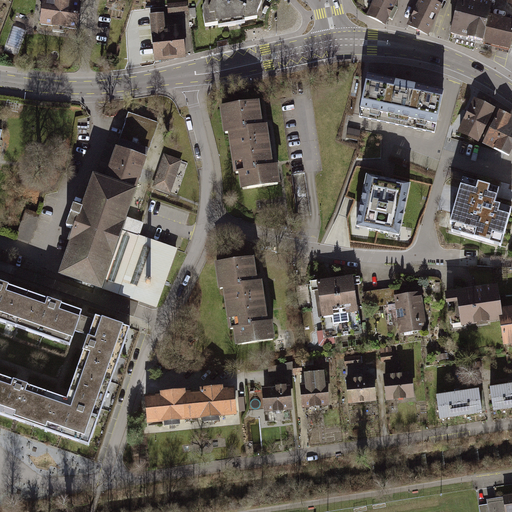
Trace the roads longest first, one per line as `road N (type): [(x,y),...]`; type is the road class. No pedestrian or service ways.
road 1 (residential): [(102,475),(140,478),(511,422)]
road 2 (residential): [(204,220),(102,475)]
road 3 (residential): [(253,511),(511,474)]
road 4 (residential): [(204,220),(342,253),(458,258)]
road 5 (secondary): [(0,80),(86,88),(189,73)]
road 6 (secondary): [(334,43),(425,51),(511,93)]
road 7 (secondary): [(189,73),(334,43)]
road 8 (residential): [(189,73),(204,220)]
